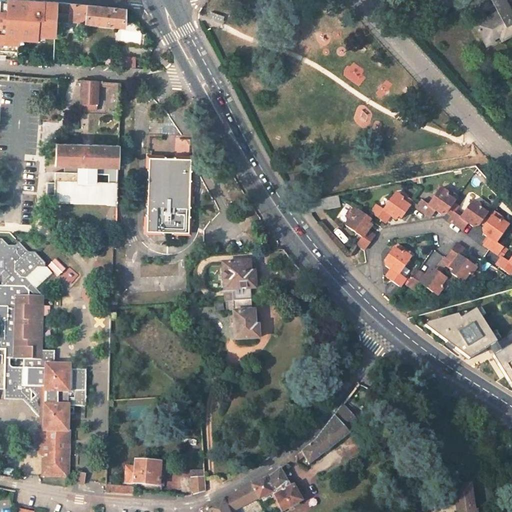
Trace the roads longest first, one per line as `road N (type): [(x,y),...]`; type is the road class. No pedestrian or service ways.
road 1 (primary): [(189,76),(268,208),(349,306)]
road 2 (primary): [(360,295),(289,214),(206,66)]
road 3 (residential): [(382,338),(311,435),(259,473),(177,506)]
road 4 (residential): [(364,0),(511,163)]
road 5 (unclassified): [(0,66),(189,76)]
road 6 (residential): [(477,252),(438,224),(384,234),(372,250),(376,276),(360,295)]
road 7 (primary): [(382,338),(511,425)]
road 8 (primary): [(511,406),(394,326)]
